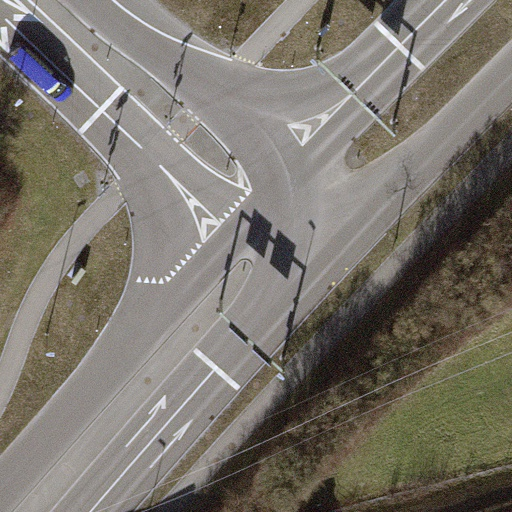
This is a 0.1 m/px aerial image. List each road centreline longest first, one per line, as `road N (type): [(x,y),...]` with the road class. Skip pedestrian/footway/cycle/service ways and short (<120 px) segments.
road 1 (primary): [(93,511),(331,258)]
road 2 (primary): [(225,244),(0,500)]
road 3 (motorway): [(0,18),(225,244)]
road 4 (motorway): [(290,174),(216,91),(96,0)]
road 5 (primary): [(331,258),(511,75)]
road 6 (primary): [(456,0),(290,174)]
